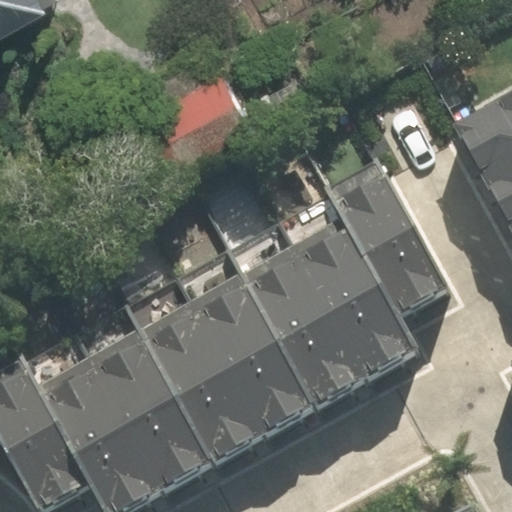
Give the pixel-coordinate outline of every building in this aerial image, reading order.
[(0,0),(0,35),(54,6),(50,0),(0,0)] [(252,119),(225,68),(135,115),(163,166),(252,119)] [(511,111),(456,141),(511,245),(511,111)] [(334,198),(401,322),(448,297),(381,172),(334,198)] [(318,421),(423,365),(401,322),(334,198),(229,255),(318,421)] [(212,477),(318,421),(229,255),(123,312),(212,477)] [(94,511),(146,511),(212,477),(123,312),(18,370),(87,499),(94,511)] [(0,449),(33,511),(62,511),(87,499),(18,370),(0,379),(0,449)] [(383,511),(454,511),(439,483),(383,511)]
